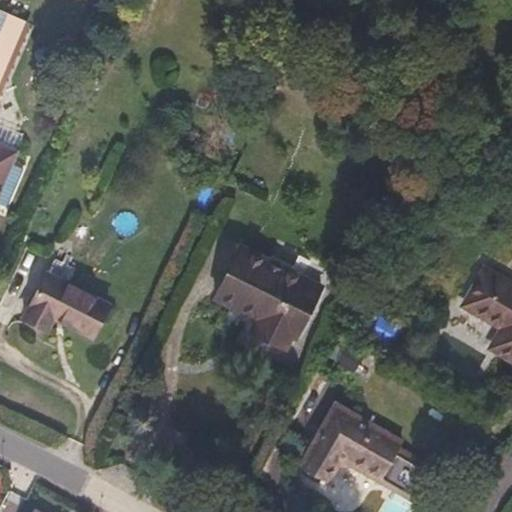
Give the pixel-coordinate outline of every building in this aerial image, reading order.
[(0,85),(27,26),(0,14),(0,85)] [(0,189),(16,154),(0,146),(0,189)] [(321,287),(241,249),(216,301),(258,322),(252,334),(285,350),(291,337),(295,339),(321,287)] [(511,283),(484,268),(463,304),(502,327),(490,347),(511,359),(511,283)] [(110,307),(48,276),(25,320),(48,332),(55,319),(94,338),(110,307)] [(402,440),(336,404),(301,467),(329,483),(339,465),(352,464),(412,497),(427,469),(396,452),(402,440)]
